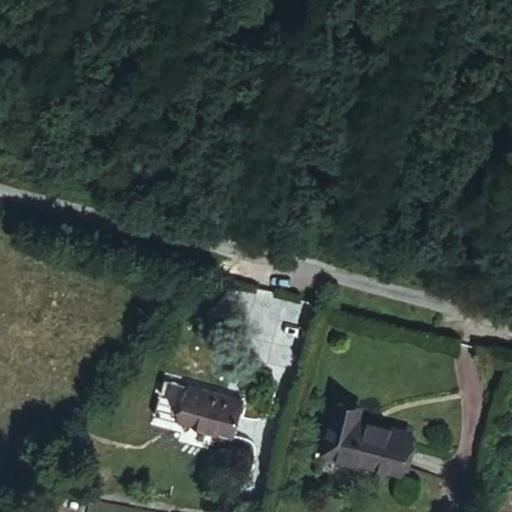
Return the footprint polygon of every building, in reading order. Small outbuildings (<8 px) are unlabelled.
[(194,386),(205,366),(190,357),(178,377),(194,386)] [(206,364),(205,366),(194,386),(188,395),(237,422),(254,390),(206,364)] [(188,395),(194,386),(178,377),(172,386),(188,395)] [(338,400),(324,451),(400,471),(412,429),(359,415),(361,406),(338,400)] [(511,511),(511,502),(506,501),(503,511),(511,511)]
